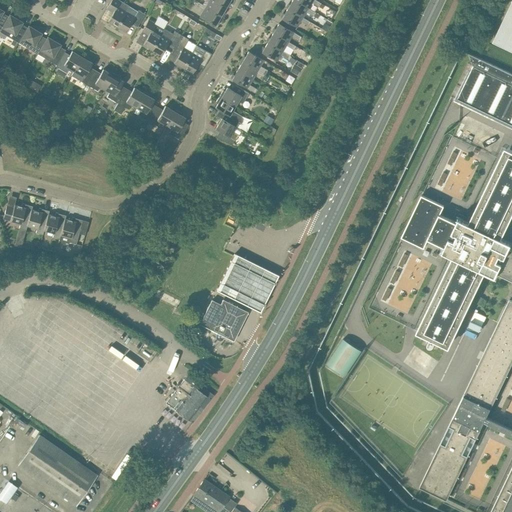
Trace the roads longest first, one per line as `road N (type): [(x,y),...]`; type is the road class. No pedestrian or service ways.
road 1 (primary): [(153,511),(297,291),(437,0)]
road 2 (unclassified): [(197,99),(194,134),(175,165),(121,203),(104,206),(0,177)]
road 3 (unclassified): [(198,360),(82,284),(34,273),(0,286)]
road 4 (residential): [(197,99),(70,27)]
road 5 (residential): [(197,99),(263,0)]
